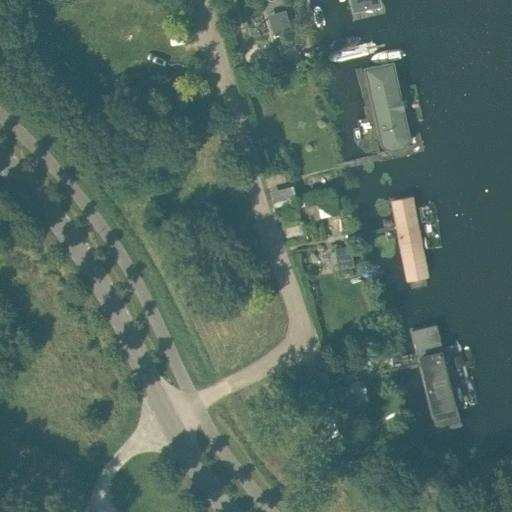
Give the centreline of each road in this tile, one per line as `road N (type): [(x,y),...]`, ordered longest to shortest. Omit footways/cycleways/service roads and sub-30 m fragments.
road 1 (tertiary): [(0,164),(52,217),(102,290),(165,420)]
road 2 (residential): [(103,511),(100,484),(165,420)]
